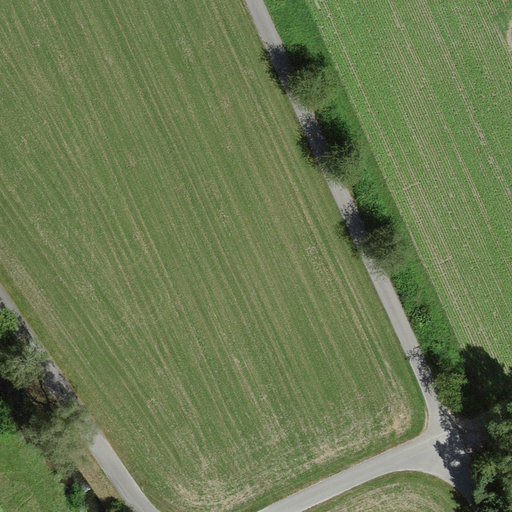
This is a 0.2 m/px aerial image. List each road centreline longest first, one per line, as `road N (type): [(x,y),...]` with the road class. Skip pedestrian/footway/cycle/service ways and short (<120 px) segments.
road 1 (residential): [(257,0),(447,435)]
road 2 (residential): [(447,435),(273,511)]
